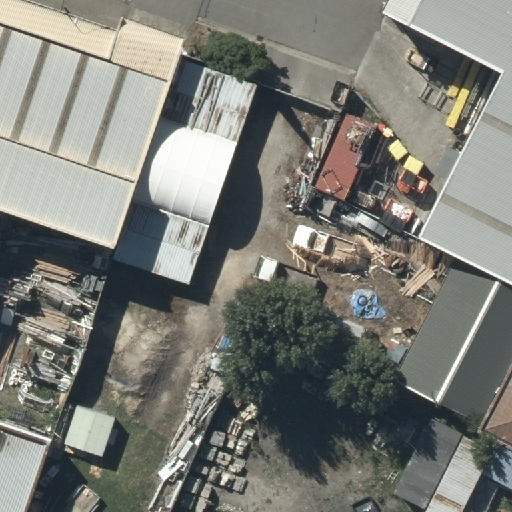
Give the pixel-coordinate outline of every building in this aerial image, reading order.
[(450,233),(511,265),(511,0),(400,0),(489,46),(404,210),(450,233)] [(0,215),(7,218),(123,257),(189,71),(6,6),(0,21),(0,215)] [(511,318),(511,265),(450,233),(392,347),(475,389),(511,318)] [(511,318),(475,389),(468,403),(511,425),(511,318)] [(0,511),(37,511),(58,454),(0,434),(0,511)]
